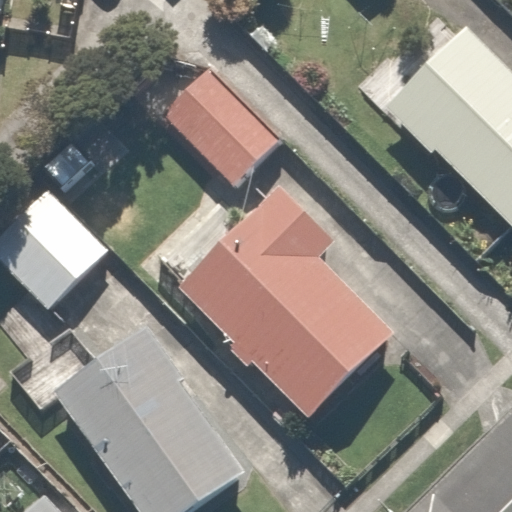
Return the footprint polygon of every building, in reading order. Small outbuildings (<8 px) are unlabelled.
[(0,0),(0,57),(8,0),(0,0)] [(511,67),(482,36),(404,113),(511,221),(511,67)] [(290,146),(214,67),(166,114),(241,193),(290,146)] [(121,259),(45,189),(0,238),(0,271),(59,326),(121,259)] [(319,429),(403,343),(326,268),(343,250),(285,194),(184,298),(319,429)] [(157,335),(64,401),(142,511),(218,511),(261,482),(157,335)]
